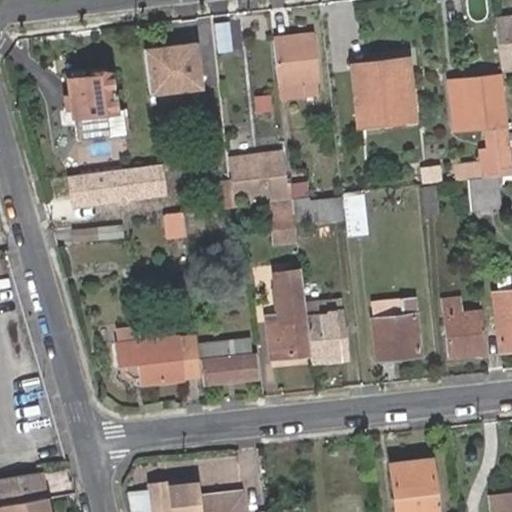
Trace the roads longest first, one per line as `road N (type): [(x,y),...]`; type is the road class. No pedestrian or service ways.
road 1 (residential): [(511,386),(84,430)]
road 2 (residential): [(0,131),(84,430)]
